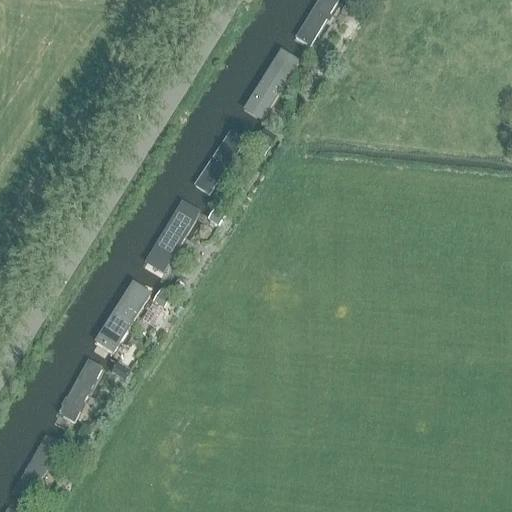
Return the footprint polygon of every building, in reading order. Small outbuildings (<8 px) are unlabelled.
[(352,19),(360,5),(352,0),(349,0),(341,13),(352,19)] [(275,138),(264,131),(258,139),(270,147),(275,138)] [(264,159),(270,150),(258,143),(253,152),(264,159)] [(225,219),(214,212),(208,222),(219,229),(225,219)] [(153,304),(163,311),(171,300),(161,293),(153,304)] [(132,368),(122,361),(114,373),(124,380),(132,368)] [(75,462),(82,450),(70,442),(62,454),(75,462)]
